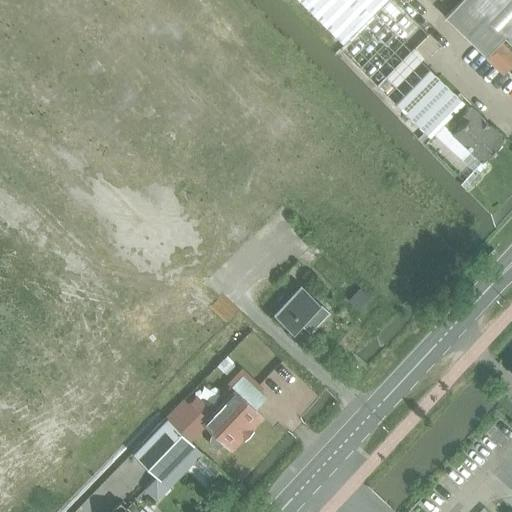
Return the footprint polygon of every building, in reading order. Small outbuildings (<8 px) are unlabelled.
[(293,0),(341,47),(387,0),(293,0)] [(511,0),(460,0),(444,18),(485,56),(503,37),(511,45),(511,0)] [(511,53),(502,44),(489,59),(503,73),(511,63),(511,53)] [(429,67),(394,102),(429,136),(432,132),(442,122),(452,132),(451,133),(481,161),(502,139),(468,107),(469,106),(463,101),(429,67)] [(390,82),(384,76),(377,84),(383,90),(390,82)] [(360,289),(350,301),(359,309),(370,298),(360,289)] [(207,422),(204,425),(224,445),(255,412),(254,411),(266,397),(242,374),(229,387),(234,392),(207,422)] [(170,423),(165,418),(131,453),(159,481),(194,445),(189,441),(201,429),(192,421),(200,414),(189,404),(170,423)] [(202,453),(193,462),(210,480),(219,471),(202,453)] [(151,480),(143,488),(151,495),(158,488),(151,480)] [(129,511),(119,502),(109,511),(129,511)]
